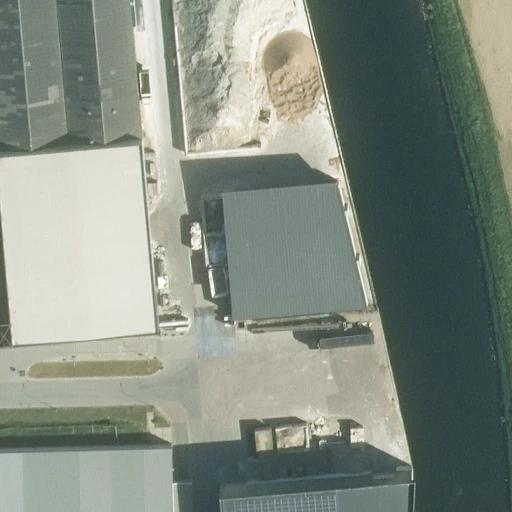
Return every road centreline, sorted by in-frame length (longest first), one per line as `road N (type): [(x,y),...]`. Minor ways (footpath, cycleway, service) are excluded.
road 1 (unclassified): [(209,313),(176,0)]
road 2 (unknown): [(187,388),(385,399)]
road 3 (unclassified): [(0,394),(187,388)]
road 4 (unclassified): [(206,511),(200,428),(187,388)]
